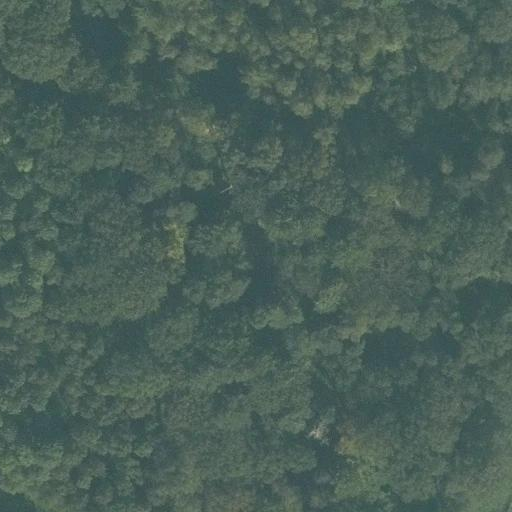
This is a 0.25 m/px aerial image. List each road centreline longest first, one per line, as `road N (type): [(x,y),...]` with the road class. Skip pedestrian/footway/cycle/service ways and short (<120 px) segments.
road 1 (track): [(511,247),(32,60)]
road 2 (track): [(214,511),(32,60)]
